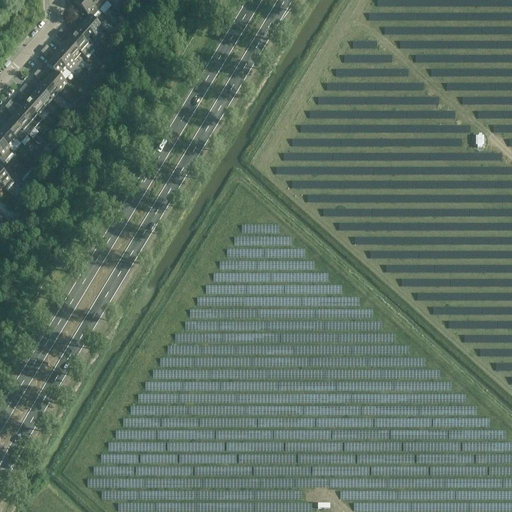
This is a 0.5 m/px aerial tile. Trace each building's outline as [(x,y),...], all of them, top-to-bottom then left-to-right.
[(99,11),(87,0),(77,0),(75,4),(90,18),(92,19),(99,11)] [(104,0),(87,0),(99,11),(107,2),(104,0)] [(126,4),(121,0),(120,0),(114,8),(118,12),(126,4)] [(96,38),(83,26),(78,22),(73,17),(70,21),(80,29),(76,34),(89,46),(96,38)] [(103,30),(92,19),(90,18),(83,26),(96,38),(103,30)] [(126,26),(121,23),(118,27),(123,31),(126,26)] [(124,33),(117,27),(112,34),(119,39),(124,33)] [(89,46),(76,34),(68,42),(82,54),(89,46)] [(82,54),(68,42),(61,50),(74,62),(82,54)] [(74,62),(61,50),(54,58),(67,70),(74,62)] [(67,70),(54,58),(47,66),(67,85),(67,84),(60,78),(67,70)] [(67,85),(47,66),(46,67),(54,73),(49,78),(40,69),(37,72),(60,93),(67,85)] [(100,70),(95,66),(88,74),(93,78),(100,70)] [(60,93),(37,72),(34,76),(44,85),(39,89),(53,101),(60,93)] [(96,81),(90,76),(83,83),(90,88),(96,81)] [(53,101),(39,89),(32,97),(45,109),(53,101)] [(45,109),(32,97),(25,105),(38,117),(45,109)] [(38,117),(25,105),(21,110),(11,102),(8,105),(31,125),(38,117)] [(31,125),(8,105),(5,108),(15,117),(11,121),(24,133),(31,125)] [(79,110),(74,106),(67,113),(72,118),(79,110)] [(24,133),(11,121),(6,126),(0,120),(0,126),(16,141),(24,133)] [(16,141),(0,126),(0,132),(0,133),(0,141),(9,149),(16,141)] [(58,134),(52,141),(57,145),(62,138),(58,134)] [(9,149),(0,141),(0,155),(2,158),(2,157),(6,160),(13,153),(9,149)] [(55,149),(50,145),(45,151),(50,155),(55,149)] [(47,153),(43,150),(37,158),(40,161),(47,153)] [(0,170),(0,185),(3,188),(10,180),(0,170)] [(36,176),(31,172),(24,182),(29,185),(36,176)]
